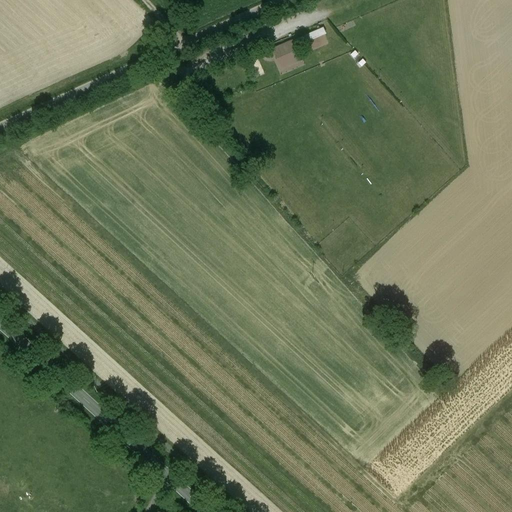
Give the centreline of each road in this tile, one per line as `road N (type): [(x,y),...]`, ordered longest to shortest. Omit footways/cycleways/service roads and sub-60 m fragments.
road 1 (unclassified): [(284,0),(0,127)]
road 2 (secondary): [(0,322),(206,511)]
